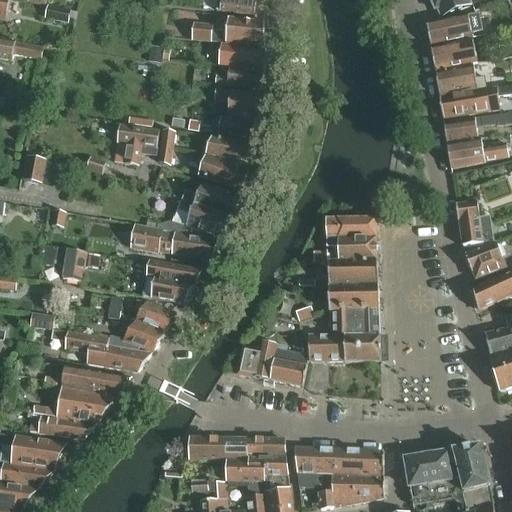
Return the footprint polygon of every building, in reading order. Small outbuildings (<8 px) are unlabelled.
[(0,0),(0,21),(7,23),(11,0),(0,0)] [(218,0),(216,12),(220,13),(255,18),(257,4),(252,3),(252,0),(218,0)] [(431,0),(436,12),(441,10),(445,20),(473,8),(471,3),(476,0),(431,0)] [(48,7),(45,20),(69,25),(72,12),(48,7)] [(446,23),(428,26),(432,50),(474,43),(472,35),(484,33),(481,15),(469,18),(446,23)] [(194,25),(192,42),(212,44),(265,50),(266,50),(265,24),(229,21),(227,33),(214,32),(214,28),(194,25)] [(0,42),(0,62),(13,65),(14,56),(42,62),(44,50),(0,42)] [(474,43),(432,50),(436,73),(474,67),(478,65),(474,43)] [(152,47),(150,64),(160,66),(163,49),(152,47)] [(223,47),(220,68),(230,70),(267,76),(265,50),(223,47)] [(474,67),(436,73),(441,99),(487,90),(485,79),(476,80),(474,67)] [(216,78),(215,87),(227,88),(266,93),(267,76),(230,70),(229,79),(216,78)] [(195,72),(193,83),(200,84),(202,73),(195,72)] [(441,99),(440,99),(444,121),(501,112),(499,100),(511,97),(511,86),(497,89),(487,91),(487,90),(441,99)] [(216,91),(214,103),(230,105),(228,119),(228,120),(262,126),(262,125),(265,98),(216,91)] [(511,121),(511,116),(444,126),(447,148),(482,143),(481,141),(479,142),(477,131),(496,127),(497,129),(511,127),(511,121)] [(221,119),(218,137),(235,139),(258,143),(262,126),(228,120),(228,119),(221,119)] [(173,120),(171,129),(185,132),(186,123),(173,120)] [(191,122),(188,132),(199,134),(201,123),(191,122)] [(119,145),(115,164),(139,168),(141,156),(156,158),(157,151),(159,133),(121,127),(118,145),(119,145)] [(164,132),(162,149),(173,152),(176,133),(164,132)] [(212,139),(205,159),(248,167),(252,168),(257,148),(212,139)] [(482,143),(447,148),(451,170),(485,165),(508,161),(506,147),(483,151),(482,143)] [(162,149),(159,165),(171,169),(173,152),(162,149)] [(28,158),(23,182),(43,185),(47,162),(28,158)] [(92,158),(87,171),(103,176),(108,164),(92,158)] [(205,159),(198,179),(242,194),(250,173),(247,173),(248,167),(205,159)] [(186,193),(182,203),(230,220),(239,198),(203,185),(199,197),(186,193)] [(191,217),(187,229),(212,238),(222,242),(230,220),(182,203),(178,213),(191,217)] [(477,204),(457,208),(459,220),(463,249),(484,246),(484,245),(494,243),(489,219),(479,221),(479,217),(477,204)] [(55,212),(52,228),(65,230),(67,214),(55,212)] [(378,221),(326,222),(328,241),(378,240),(378,221)] [(159,228),(158,233),(211,241),(212,238),(187,229),(172,224),(159,228)] [(135,230),(132,253),(160,257),(160,255),(212,263),(222,243),(211,241),(158,233),(135,230)] [(327,254),(314,254),(314,265),(328,265),(328,264),(330,264),(330,266),(340,266),(340,263),(378,262),(378,240),(328,241),(327,241),(327,249),(327,254)] [(497,245),(466,258),(475,282),(476,283),(508,270),(505,263),(497,245)] [(45,247),(42,266),(54,269),(55,263),(60,263),(59,267),(66,269),(64,280),(72,282),(83,283),(87,255),(45,247)] [(151,264),(144,300),(151,301),(185,308),(204,274),(151,264)] [(340,266),(330,266),(330,290),(379,289),(378,265),(340,266)] [(511,273),(475,291),(474,291),(479,312),(511,297),(511,273)] [(0,277),(0,291),(16,294),(18,280),(0,277)] [(379,289),(330,290),(331,315),(333,315),(379,314),(379,313),(381,313),(380,289),(379,289)] [(112,299),(109,320),(120,322),(124,300),(112,299)] [(141,314),(135,324),(166,337),(178,317),(163,310),(147,305),(137,303),(136,311),(141,314)] [(300,313),(296,314),(300,323),(300,324),(316,319),(312,308),(300,313)] [(334,337),(309,337),(310,365),(345,364),(344,339),(380,337),(379,314),(333,315),(334,337)] [(34,316),(32,329),(54,332),(56,319),(34,316)] [(269,316),(263,326),(271,331),(277,321),(269,316)] [(510,330),(486,336),(492,358),(511,351),(511,319),(507,321),(510,330)] [(110,340),(109,347),(150,355),(153,356),(166,337),(135,324),(129,334),(125,340),(110,338),(110,340)] [(67,344),(65,352),(89,356),(87,366),(138,376),(153,356),(150,355),(109,347),(110,340),(68,333),(67,344)] [(380,337),(344,339),(345,364),(345,365),(382,365),(381,351),(381,337),(380,337)] [(244,350),(239,376),(255,380),(271,383),(279,347),(262,343),(260,354),(244,350)] [(279,347),(271,383),(304,390),(304,389),(309,369),(307,368),(309,358),(288,353),(289,349),(279,347)] [(511,354),(491,361),(500,394),(511,390),(511,354)] [(66,369),(62,389),(119,399),(134,381),(66,369)] [(46,379),(45,386),(58,388),(59,381),(46,379)] [(62,389),(60,405),(108,413),(119,399),(62,389)] [(35,414),(34,417),(97,426),(108,413),(60,405),(58,411),(36,408),(35,414)] [(29,412),(28,419),(32,420),(30,434),(71,440),(85,442),(97,426),(34,417),(35,414),(29,412)] [(3,446),(0,464),(4,464),(1,484),(42,491),(55,475),(68,447),(16,438),(15,447),(3,446)] [(190,440),(190,464),(227,464),(249,465),(249,461),(288,460),(286,442),(190,440)] [(481,449),(454,454),(461,481),(465,495),(464,495),(468,511),(469,511),(481,511),(494,509),(494,507),(490,490),(481,449)] [(385,454),(296,451),(298,471),(298,477),(300,489),(320,490),(318,473),(385,477),(385,456),(385,454)] [(450,454),(406,462),(411,492),(414,509),(456,502),(458,511),(469,511),(468,511),(464,495),(465,495),(461,481),(455,482),(450,454)] [(226,484),(226,485),(227,485),(249,485),(251,485),(263,485),(263,476),(289,477),(288,460),(249,461),(249,465),(227,464),(226,484)] [(385,477),(318,473),(320,490),(322,511),(324,511),(336,510),(385,501),(385,477)] [(263,476),(263,485),(265,485),(268,511),(293,511),(291,490),(290,490),(289,480),(290,480),(289,477),(263,476)] [(217,484),(192,482),(193,496),(218,494),(218,502),(202,503),(202,511),(229,511),(229,509),(227,485),(226,485),(226,484),(217,484)] [(0,511),(23,511),(42,491),(1,484),(0,483),(0,511)] [(251,499),(248,499),(248,511),(268,511),(265,485),(263,485),(251,485),(249,485),(251,499)]
